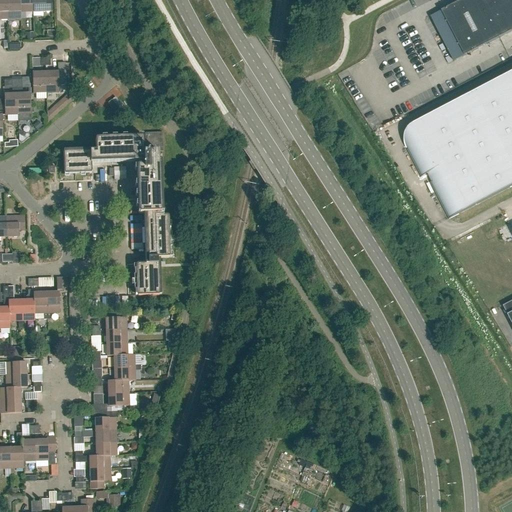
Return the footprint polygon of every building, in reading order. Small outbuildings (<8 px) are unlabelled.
[(19,0),(7,0),(8,20),(21,19),(21,12),(20,12),(19,0)] [(21,12),(33,12),(32,0),(19,0),(20,12),(21,12)] [(32,0),(33,12),(53,11),(52,0),(32,0)] [(511,0),(463,0),(442,11),(465,56),(511,31),(511,0)] [(465,56),(442,11),(432,17),(455,61),(465,56)] [(419,61),(427,58),(421,39),(413,41),(419,61)] [(46,73),(46,93),(59,93),(59,86),(66,86),(66,74),(59,75),(58,72),(46,73)] [(34,94),(46,93),(46,73),(33,73),(34,94)] [(459,215),(511,187),(511,73),(414,124),(413,125),(411,126),(410,127),(409,128),(408,129),(407,130),(406,132),(405,133),(405,135),(405,136),(404,138),(404,139),(404,141),(404,143),(404,144),(405,146),(405,147),(406,149),(407,148),(422,178),(427,175),(450,219),(459,215)] [(72,101),(72,92),(71,92),(55,107),(60,112),(67,106),(72,101)] [(5,115),(18,115),(17,94),(5,95),(5,115)] [(17,94),(18,115),(18,122),(31,122),(30,94),(17,94)] [(161,217),(158,152),(163,152),(163,136),(162,132),(160,132),(145,133),(146,152),(144,153),(143,138),(96,140),(96,151),(64,153),(65,173),(92,172),(91,161),(143,159),(144,166),(138,166),(140,214),(147,214),(148,264),(137,264),(138,296),(159,295),(158,258),(169,258),(167,216),(161,217)] [(6,217),(6,238),(19,237),(19,231),(25,231),(25,217),(6,217)] [(57,290),(68,290),(68,278),(56,279),(57,290)] [(0,328),(10,328),(10,322),(9,322),(9,308),(8,308),(8,301),(9,301),(8,287),(3,287),(3,294),(3,308),(0,307),(0,328)] [(22,321),(21,300),(13,301),(13,287),(8,287),(9,301),(8,301),(8,308),(9,308),(9,322),(10,322),(19,321),(20,328),(22,327),(22,321)] [(33,300),(33,293),(33,290),(28,290),(27,291),(27,300),(21,300),(22,321),(35,321),(34,314),(34,300),(33,300)] [(46,293),(47,320),(50,319),(50,313),(59,313),(59,292),(46,293)] [(44,320),(47,320),(46,293),(33,293),(33,300),(34,300),(34,314),(43,313),(44,320)] [(106,331),(126,330),(126,317),(105,318),(106,331)] [(106,343),(127,343),(126,330),(106,331),(106,343)] [(106,343),(107,356),(113,356),(127,355),(127,343),(106,343)] [(113,356),(114,368),(141,367),(140,365),(135,365),(134,355),(127,355),(113,356)] [(5,376),(26,375),(25,362),(5,363),(5,376)] [(114,368),(114,381),(128,380),(128,381),(135,380),(135,371),(141,371),(141,367),(114,368)] [(20,388),(26,388),(26,375),(5,376),(6,388),(20,388)] [(108,394),(129,393),(128,381),(128,380),(114,381),(107,381),(108,394)] [(6,388),(0,388),(0,401),(20,400),(20,388),(6,388)] [(129,393),(108,394),(108,407),(129,406),(129,393)] [(0,401),(0,414),(20,413),(20,400),(0,401)] [(106,404),(92,405),(92,412),(107,412),(106,404)] [(112,412),(107,412),(92,412),(92,418),(94,418),(95,431),(116,431),(115,418),(112,418),(112,412)] [(82,431),(74,432),(74,437),(74,438),(95,437),(95,444),(116,443),(116,431),(95,431),(82,431)] [(34,440),(35,461),(48,461),(48,453),(56,452),(55,438),(47,438),(47,440),(34,440)] [(23,462),(35,461),(34,440),(22,441),(21,441),(22,448),(22,462),(23,462)] [(110,456),(117,456),(116,443),(95,444),(96,456),(110,456)] [(0,469),(10,469),(9,448),(0,448),(0,469)] [(23,468),(23,462),(22,462),(22,448),(9,448),(10,469),(23,468)] [(110,469),(110,456),(96,456),(89,456),(82,457),(75,457),(75,463),(89,462),(89,469),(110,469)] [(110,469),(89,469),(90,489),(103,489),(103,482),(110,481),(110,469)] [(121,507),(120,495),(109,496),(109,492),(96,492),(96,499),(107,499),(107,508),(121,507)] [(74,508),(74,511),(94,511),(94,500),(81,500),(81,507),(74,508)]
